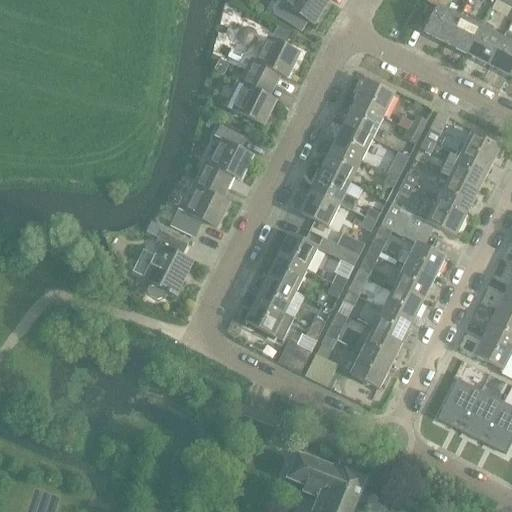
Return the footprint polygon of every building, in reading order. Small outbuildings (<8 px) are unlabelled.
[(290,0),(286,7),(283,6),(278,4),(275,8),(273,12),(276,16),(301,32),(307,22),(312,25),(327,2),(323,0),(290,0)] [(446,45),(463,13),(462,13),(465,8),(450,0),(442,0),(438,9),(425,35),(446,45)] [(511,10),(511,1),(509,0),(496,0),(496,2),(492,11),(507,19),(511,10)] [(463,13),(447,45),(468,56),(484,24),(463,13)] [(484,24),(468,56),(490,67),(503,41),(491,35),(494,29),(484,24)] [(278,27),(273,36),(286,43),(291,33),(278,27)] [(503,41),(490,67),(511,78),(511,76),(511,38),(506,35),(503,41)] [(253,61),(246,73),(270,85),(276,74),(286,79),(299,54),(269,39),(258,63),(253,61)] [(218,63),(214,72),(223,77),(228,67),(218,63)] [(225,107),(234,111),(262,125),(274,101),(265,96),(270,85),(246,73),(241,84),(237,82),(225,107)] [(365,83),(354,105),(383,120),(394,97),(365,83)] [(354,105),(344,127),(372,141),(383,120),(354,105)] [(392,124),(409,133),(420,138),(428,123),(417,118),(413,126),(409,124),(409,123),(410,123),(410,122),(409,120),(408,119),(407,119),(406,121),(399,117),(398,119),(395,117),(392,124)] [(344,127),(332,150),(361,164),(372,141),(344,127)] [(206,163),(200,176),(223,188),(229,177),(239,182),(251,157),(238,151),(244,139),(220,128),(215,138),(222,143),(211,165),(206,163)] [(425,141),(435,146),(451,153),(455,144),(440,137),(440,136),(430,131),(425,141)] [(420,138),(409,133),(405,141),(415,147),(420,138)] [(472,136),(461,159),(489,173),(500,150),(472,136)] [(425,141),(421,150),(431,155),(435,146),(425,141)] [(332,150),(321,172),(350,186),(361,164),(332,150)] [(440,175),(450,180),(478,195),(489,173),(461,159),(460,159),(451,155),(440,175)] [(392,167),(387,177),(397,182),(402,172),(392,167)] [(321,172),(311,193),(339,208),(348,212),(352,214),(358,202),(345,197),(350,186),(321,172)] [(408,175),(403,184),(414,189),(419,180),(408,175)] [(198,191),(187,215),(178,211),(171,227),(195,239),(203,223),(216,229),(228,204),(218,199),(223,188),(200,176),(194,188),(198,191)] [(383,185),(393,191),(397,182),(387,177),(383,185)] [(450,180),(439,202),(467,217),(478,195),(450,180)] [(403,184),(398,193),(409,198),(414,189),(403,184)] [(328,230),(329,228),(339,208),(311,193),(300,215),(328,230)] [(439,202),(428,224),(456,239),(467,217),(439,202)] [(391,206),(386,218),(408,228),(413,217),(391,206)] [(370,211),(365,220),(375,225),(380,215),(370,211)] [(386,218),(369,250),(397,264),(397,263),(381,255),(392,234),(402,239),(408,228),(386,218)] [(361,229),(371,234),(375,225),(365,220),(361,229)] [(150,298),(158,302),(163,300),(167,293),(176,297),(193,264),(182,258),(188,247),(162,234),(164,229),(153,223),(147,234),(159,240),(156,245),(161,247),(144,281),(152,285),(147,294),(150,298)] [(342,236),(336,247),(358,258),(364,247),(342,236)] [(289,237),(277,259),(306,273),(317,251),(289,237)] [(398,264),(406,267),(405,268),(433,282),(444,260),(417,246),(412,256),(404,252),(398,264)] [(331,258),(353,269),(358,258),(336,247),(331,258)] [(369,250),(358,273),(370,278),(379,260),(395,268),(397,264),(369,250)] [(277,259),(267,281),(295,294),(306,273),(277,259)] [(405,268),(394,290),(422,304),(433,282),(405,268)] [(358,273),(348,294),(352,296),(359,299),(370,278),(358,273)] [(337,276),(333,286),(342,290),(347,281),(337,276)] [(267,281),(256,303),(293,321),(294,320),(285,315),(295,294),(267,281)] [(328,295),(338,300),(342,290),(333,286),(328,295)] [(394,290),(384,312),(411,326),(422,304),(394,290)] [(511,294),(507,292),(497,314),(511,321),(511,294)] [(348,294),(343,303),(355,308),(359,299),(352,296),(348,294)] [(245,324),(273,339),(283,343),(293,321),(256,303),(245,324)] [(384,312),(373,334),(400,348),(411,326),(384,312)] [(511,321),(497,314),(486,336),(511,349),(511,321)] [(337,315),(326,338),(337,344),(343,332),(341,317),(337,315)] [(316,320),(311,330),(320,335),(325,324),(316,320)] [(311,330),(300,350),(310,355),(320,335),(311,330)] [(354,351),(362,355),(389,369),(400,348),(373,334),(372,334),(365,330),(354,351)] [(503,373),(511,354),(511,349),(486,336),(474,358),(503,373)] [(326,338),(316,357),(326,363),(327,363),(337,344),(326,338)] [(289,344),(278,365),(289,371),(299,350),(289,344)] [(299,350),(289,371),(299,376),(310,355),(300,350),(299,350)] [(378,391),(389,369),(362,355),(351,377),(378,391)] [(305,379),(316,385),(326,363),(316,357),(305,379)] [(326,363),(316,385),(326,390),(337,368),(327,363),(326,363)] [(458,381),(438,421),(460,433),(481,392),(458,381)] [(481,392),(460,433),(483,444),(504,404),(481,392)] [(511,408),(504,404),(483,444),(506,456),(511,444),(511,408)] [(245,437),(243,440),(252,444),(253,440),(267,446),(277,421),(241,407),(231,432),(245,437)] [(313,511),(353,511),(365,482),(356,478),(362,463),(344,456),(338,471),(298,455),(287,481),(306,488),(303,495),(318,501),(313,511)]
